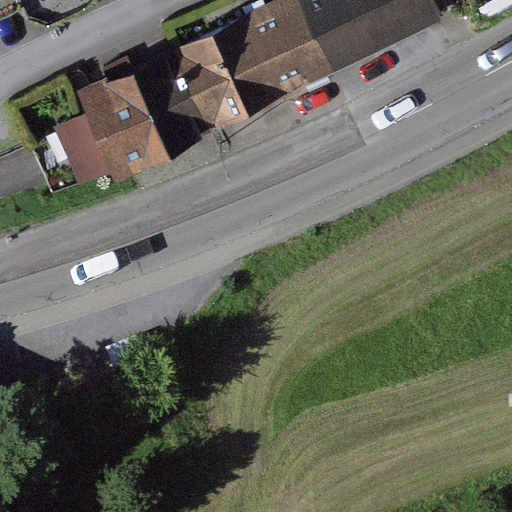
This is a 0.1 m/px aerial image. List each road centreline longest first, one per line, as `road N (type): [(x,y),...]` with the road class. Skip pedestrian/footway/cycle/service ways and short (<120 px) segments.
road 1 (primary): [(0,279),(329,155),(511,63)]
road 2 (residential): [(185,0),(0,86)]
